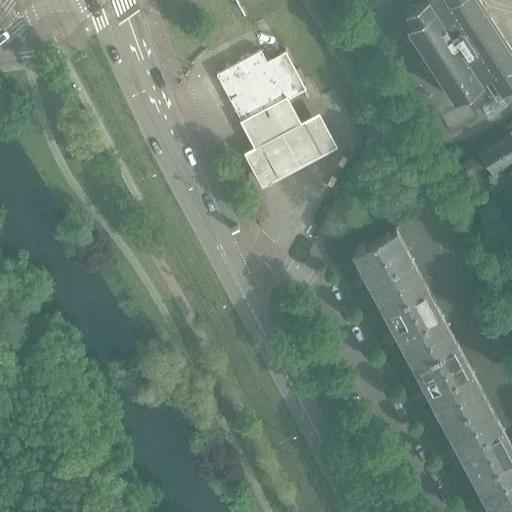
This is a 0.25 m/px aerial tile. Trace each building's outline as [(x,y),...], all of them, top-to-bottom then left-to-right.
[(468,90),(475,102),(498,86),(501,91),(511,83),(511,52),(478,0),(418,0),(408,7),(408,8),(404,11),(411,22),(405,25),(453,100),(468,90)] [(260,49),(216,73),(241,120),(240,121),(241,123),(288,98),(306,88),(303,84),(285,50),(281,52),(266,61),(260,49)] [(288,98),(241,123),(253,146),(243,151),(261,185),(336,145),(318,112),(300,121),(288,98)] [(511,131),(480,152),(492,171),(511,158),(511,131)] [(425,284),(396,228),(395,227),(351,250),(382,307),(426,284),(426,283),(425,284)] [(382,307),(399,340),(412,364),(457,340),(456,339),(456,340),(426,285),(427,284),(426,284),(382,307)] [(412,364),(430,397),(442,420),(486,396),(486,395),(485,396),(456,340),(457,340),(412,364)] [(486,396),(442,420),(472,477),(511,455),(511,445),(486,397),(487,397),(486,396)] [(491,511),(511,511),(511,455),(472,477),(491,511)]
